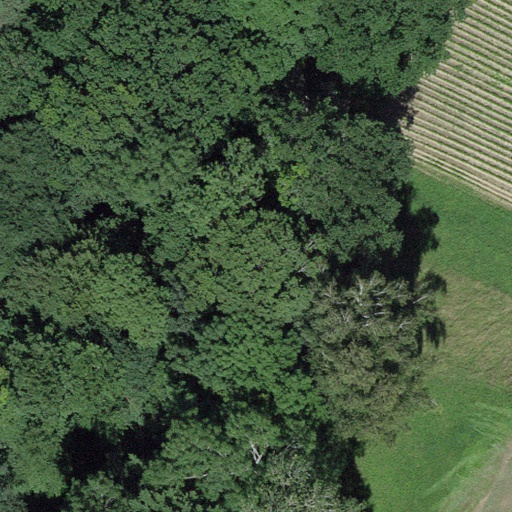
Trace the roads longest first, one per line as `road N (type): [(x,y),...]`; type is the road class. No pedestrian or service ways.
road 1 (track): [(278,0),(323,511)]
road 2 (track): [(295,173),(337,56),(374,0)]
